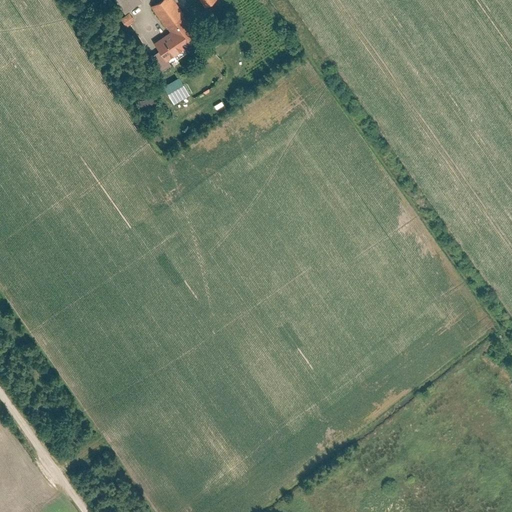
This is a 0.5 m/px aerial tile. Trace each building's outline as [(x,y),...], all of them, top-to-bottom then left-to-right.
[(101,0),(113,19),(142,0),(101,0)] [(197,33),(176,0),(159,0),(153,4),(170,31),(156,41),(161,48),(153,54),(163,69),(172,63),(169,58),(186,48),(182,42),(197,33)] [(135,11),(125,15),(128,23),(138,20),(135,11)] [(192,93),(180,75),(164,86),(175,103),(192,93)] [(158,96),(141,100),(144,110),(160,106),(158,96)]
